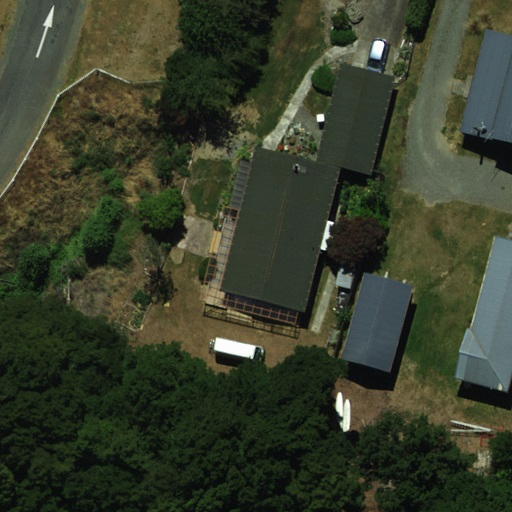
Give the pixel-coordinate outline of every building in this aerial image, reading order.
[(511,66),(401,42),(375,139),(492,169),(511,76),(511,66)] [(169,160),(142,297),(233,315),(261,175),(287,180),(307,81),(248,69),(227,172),(169,160)] [(511,385),(511,242),(492,237),(452,384),(508,400),(511,385)] [(472,257),(419,244),(389,373),(444,386),(472,257)] [(353,299),(291,285),(273,377),(335,388),(353,299)]
